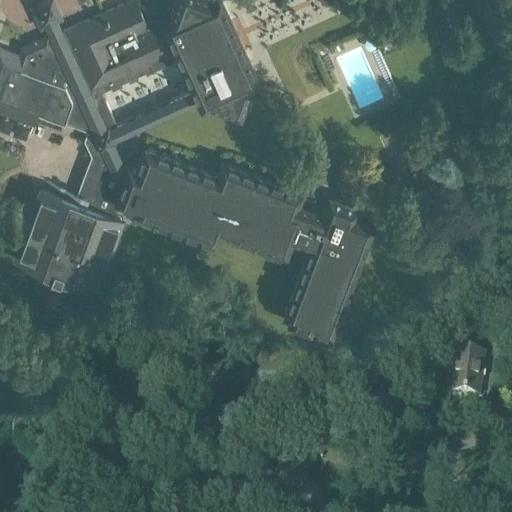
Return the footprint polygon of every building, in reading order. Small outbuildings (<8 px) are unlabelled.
[(62,31),(56,19),(61,17),(59,14),(50,18),(40,22),(41,26),(46,24),(51,36),(35,43),(32,44),(23,48),(21,53),(16,66),(13,65),(11,64),(9,68),(8,72),(8,71),(7,74),(3,84),(0,92),(0,109),(7,112),(21,117),(34,122),(38,112),(51,117),(63,121),(87,130),(84,140),(85,143),(89,153),(91,155),(85,169),(73,202),(72,201),(42,190),(27,228),(27,230),(24,235),(20,247),(17,255),(16,257),(29,262),(40,266),(50,270),(49,272),(59,276),(60,274),(61,274),(75,279),(81,282),(95,287),(95,284),(101,268),(102,264),(104,259),(105,258),(111,240),(119,219),(113,217),(118,202),(136,208),(135,212),(215,242),(222,223),(234,228),(232,233),(286,253),(292,238),(310,245),(284,314),(290,317),(289,322),(304,327),(307,328),(311,327),(312,325),(332,332),(373,222),(354,215),(355,211),(353,208),(348,206),(350,203),(329,195),(321,217),(306,211),(308,207),(297,203),(302,191),(222,161),(217,174),(145,147),(136,169),(129,166),(128,168),(123,166),(112,143),(115,142),(114,139),(131,131),(132,134),(141,130),(140,128),(148,124),(149,126),(158,122),(157,120),(165,116),(167,118),(175,114),(174,112),(201,100),(202,102),(207,100),(219,104),(239,112),(247,90),(251,80),(256,77),(247,57),(244,50),(234,28),(228,15),(223,4),(221,0),(175,0),(170,17),(164,20),(168,28),(175,44),(165,49),(153,22),(147,24),(136,0),(129,0),(64,30),(62,31)] [(31,0),(29,1),(40,22),(59,14),(52,0),(31,0)] [(403,24),(409,10),(391,2),(385,17),(403,24)] [(21,53),(23,48),(0,39),(0,92),(3,84),(7,74),(8,71),(8,72),(9,68),(11,64),(13,65),(16,66),(21,53)] [(24,349),(0,383),(24,400),(47,366),(24,349)] [(454,352),(450,393),(478,397),(483,355),(454,352)] [(87,398),(101,418),(130,397),(116,377),(87,398)] [(130,397),(101,418),(115,438),(145,417),(130,397)] [(220,418),(201,455),(226,468),(245,431),(220,418)] [(268,495),(295,505),(304,480),(305,480),(309,469),(281,459),(268,495)] [(0,494),(13,484),(0,466),(0,494)] [(323,511),(332,490),(305,480),(304,480),(295,505),(291,511),(323,511)] [(459,483),(455,511),(484,511),(487,486),(459,483)] [(13,484),(0,494),(0,511),(19,511),(30,505),(13,484)]
